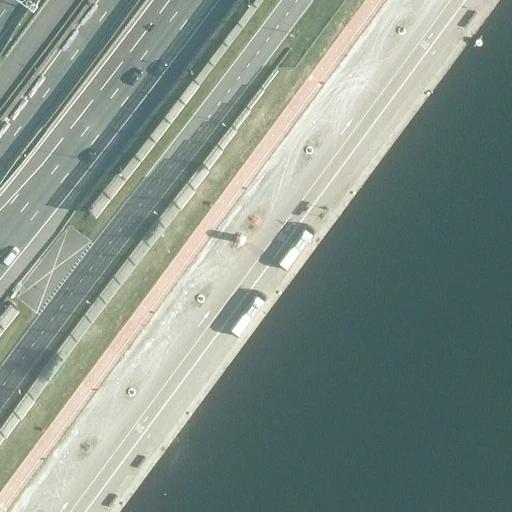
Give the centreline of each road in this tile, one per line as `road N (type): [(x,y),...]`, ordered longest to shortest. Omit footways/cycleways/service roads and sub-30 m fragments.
road 1 (unclassified): [(0,391),(297,0)]
road 2 (motorway): [(0,247),(193,0)]
road 3 (motorway): [(0,153),(113,0)]
